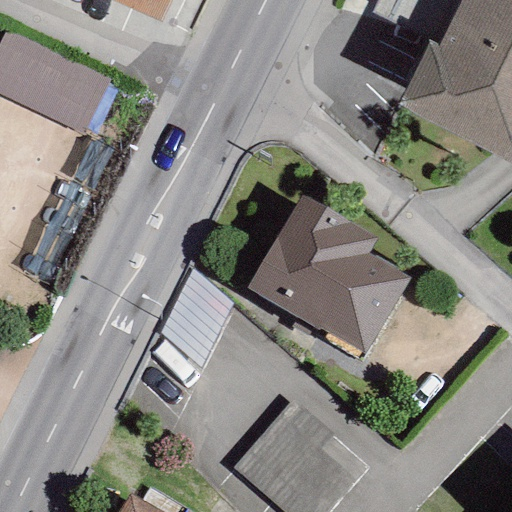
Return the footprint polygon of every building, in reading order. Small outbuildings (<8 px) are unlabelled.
[(167,0),(107,0),(158,22),(167,0)] [(405,113),(511,164),(511,0),(459,0),(436,48),(428,44),(396,109),(405,113)] [(5,30),(0,40),(0,95),(83,136),(110,82),(5,30)] [(294,208),(245,287),(361,358),(410,280),(367,253),(375,240),(303,195),(294,208)] [(232,305),(190,270),(158,333),(198,368),(232,305)] [(291,400),(231,468),(280,511),(326,511),(354,481),(318,449),(330,435),(291,400)] [(161,511),(129,493),(117,511),(161,511)]
